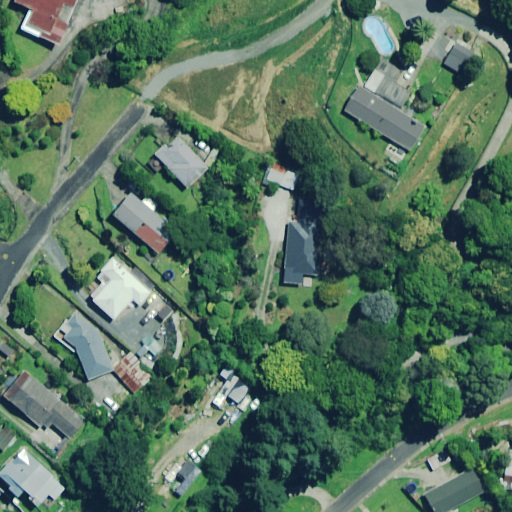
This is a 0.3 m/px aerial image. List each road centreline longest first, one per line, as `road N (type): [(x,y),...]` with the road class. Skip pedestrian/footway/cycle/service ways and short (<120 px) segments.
road 1 (residential): [(136,110),(48,212),(0,285)]
road 2 (residential): [(336,511),(427,431),(511,388)]
